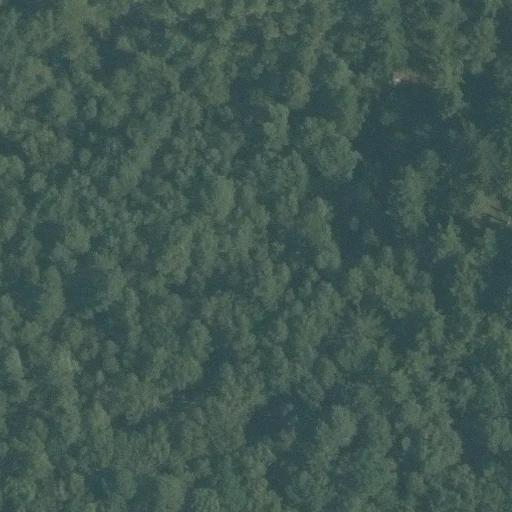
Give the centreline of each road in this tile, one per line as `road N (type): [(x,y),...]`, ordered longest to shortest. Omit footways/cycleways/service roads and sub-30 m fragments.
road 1 (track): [(511,423),(284,511)]
road 2 (track): [(342,97),(511,49)]
